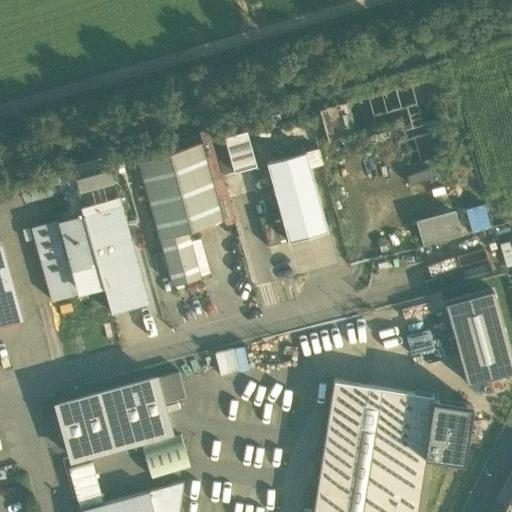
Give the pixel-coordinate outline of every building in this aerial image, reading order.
[(224,136),(234,171),(255,164),(245,129),(224,136)] [(212,139),(222,174),(234,171),(224,136),(212,139)] [(138,161),(159,239),(187,230),(222,220),(201,142),(138,161)] [(280,211),(288,240),(327,229),(306,151),(266,162),(280,211)] [(110,166),(116,189),(128,186),(119,152),(107,155),(110,166)] [(110,166),(73,176),(76,187),(83,212),(120,202),(116,189),(110,166)] [(66,189),(73,215),(83,212),(76,187),(66,189)] [(120,202),(83,212),(103,285),(111,311),(147,300),(120,202)] [(269,214),(277,243),(288,240),(280,211),(269,214)] [(73,215),(63,218),(83,291),(103,285),(83,212),(73,215)] [(453,212),(418,221),(425,244),(459,235),(453,212)] [(277,243),(269,214),(259,217),(267,246),(277,243)] [(31,226),(52,299),(83,291),(63,218),(31,226)] [(200,277),(187,230),(159,239),(172,285),(200,277)] [(0,325),(20,320),(0,249),(0,325)] [(511,363),(492,289),(445,302),(467,383),(511,370),(511,363)] [(267,341),(209,354),(215,378),(272,366),(267,341)] [(178,371),(155,377),(162,403),(186,397),(178,371)] [(170,430),(162,403),(155,377),(57,404),(72,457),(170,430)] [(333,378),(327,417),(427,433),(432,398),(433,394),(333,378)] [(472,405),(432,398),(427,433),(424,456),(463,462),(472,405)] [(427,433),(327,417),(312,511),(415,511),(424,456),(427,433)] [(180,434),(141,446),(151,476),(189,465),(180,434)] [(178,511),(183,481),(149,490),(154,511),(178,511)] [(76,510),(76,511),(154,511),(149,490),(76,510)] [(511,511),(511,490),(501,511),(511,511)]
